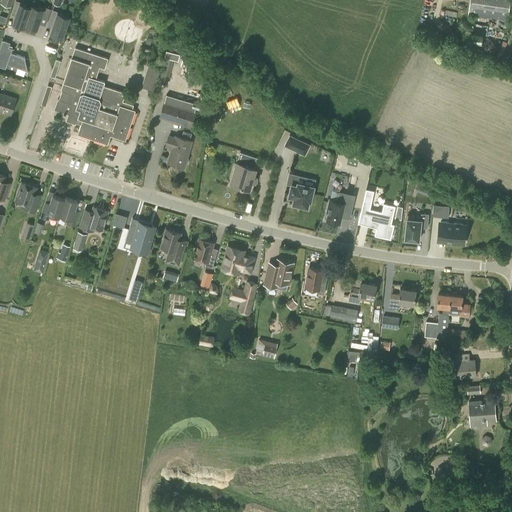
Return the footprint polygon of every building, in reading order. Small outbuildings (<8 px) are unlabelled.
[(13,23),(25,28),(26,26),(25,25),(32,7),(31,7),(21,4),(22,2),(16,0),(15,0),(11,14),(16,15),(13,23)] [(507,20),(510,0),(469,0),(467,14),(507,20)] [(32,5),(31,7),(32,7),(25,25),(26,26),(37,29),(44,9),(32,5)] [(53,28),(51,34),(63,38),(70,17),(59,13),(59,12),(53,9),(47,26),(53,28)] [(1,14),(0,16),(0,20),(7,23),(9,16),(1,14)] [(487,35),(488,25),(464,22),(462,38),(481,42),(483,34),(482,34),(487,35)] [(25,57),(11,52),(13,49),(14,49),(9,47),(10,42),(2,40),(0,46),(0,66),(6,69),(7,64),(27,71),(25,57)] [(125,140),(135,110),(132,109),(133,104),(123,101),(125,95),(122,94),(123,92),(103,85),(104,81),(95,78),(99,66),(104,68),(108,58),(75,47),(62,86),(64,86),(63,90),(62,90),(59,99),(58,99),(54,110),(70,115),(68,120),(81,124),(78,134),(108,144),(111,135),(125,140)] [(178,61),(180,54),(173,53),(166,51),(165,57),(178,61)] [(158,82),(159,83),(167,85),(174,60),(164,58),(161,74),(158,82)] [(161,67),(149,64),(141,87),(150,90),(153,91),(161,67)] [(41,104),(45,105),(52,87),(48,85),(41,104)] [(0,110),(10,114),(15,99),(0,93),(0,110)] [(160,118),(193,128),(198,112),(194,111),(197,104),(166,95),(160,118)] [(187,157),(192,141),(168,134),(165,146),(172,148),(168,162),(184,167),(185,166),(187,165),(189,158),(187,157)] [(311,147),(301,142),(295,153),(306,158),(311,147)] [(256,168),(254,167),(257,157),(239,152),(230,186),(250,191),(256,168)] [(0,198),(4,200),(9,186),(2,184),(5,176),(0,174),(0,198)] [(294,203),(295,203),(301,205),(300,207),(306,208),(306,206),(307,206),(309,200),(310,200),(314,186),(296,182),(298,176),(289,174),(287,184),(291,185),(289,195),(295,197),(293,203),(294,203)] [(23,203),(21,207),(35,212),(40,198),(33,195),(36,187),(22,182),(16,201),(23,203)] [(332,221),(331,223),(338,224),(338,222),(340,223),(343,209),(351,211),(355,194),(340,191),(337,201),(330,199),(327,212),(328,212),(327,220),(332,221)] [(59,217),(60,215),(65,199),(53,195),(50,203),(45,202),(41,216),(49,219),(50,214),(59,217)] [(75,209),(77,201),(65,197),(65,199),(60,215),(68,218),(67,222),(75,225),(80,211),(75,209)] [(363,200),(360,213),(371,216),(370,219),(379,222),(376,234),(388,237),(387,238),(391,239),(394,224),(391,223),(395,205),(383,203),(382,210),(370,208),(371,202),(363,200)] [(449,205),(433,203),(431,215),(448,217),(449,205)] [(102,230),(108,210),(94,206),(92,212),(85,209),(80,227),(87,229),(88,225),(102,230)] [(113,224),(124,227),(127,215),(116,212),(113,224)] [(407,239),(406,240),(412,241),(413,239),(419,240),(420,227),(427,227),(429,214),(421,213),(421,216),(407,214),(405,238),(407,239)] [(132,218),(125,241),(133,244),(132,247),(143,250),(142,253),(143,253),(143,251),(147,252),(154,227),(152,226),(153,224),(152,224),(151,226),(132,220),(133,218),(132,218)] [(41,233),(45,224),(39,221),(35,230),(41,233)] [(438,229),(437,233),(437,241),(464,243),(466,224),(439,221),(438,229)] [(26,222),(23,232),(31,234),(34,225),(26,222)] [(166,261),(179,265),(186,240),(179,238),(181,233),(166,228),(161,247),(169,249),(166,261)] [(75,238),(73,248),(81,251),(84,241),(75,238)] [(212,268),(215,259),(209,257),(214,242),(199,238),(193,257),(205,261),(203,265),(212,268)] [(63,244),(60,253),(68,255),(71,246),(63,244)] [(250,272),(254,257),(243,254),(244,250),(228,246),(222,268),(238,273),(239,269),(250,272)] [(35,264),(45,267),(49,252),(39,249),(35,264)] [(288,283),(293,263),(278,259),(274,274),(267,272),(264,284),(277,287),(278,281),(288,283)] [(305,287),(318,289),(318,293),(324,294),(326,282),(320,281),(322,270),(309,267),(305,287)] [(166,270),(164,276),(177,281),(179,275),(166,270)] [(208,290),(211,282),(202,279),(199,287),(208,290)] [(131,290),(139,292),(142,282),(134,280),(131,290)] [(374,298),(377,284),(352,280),(348,300),(359,302),(360,295),(374,298)] [(251,303),(257,284),(247,281),(244,291),(233,287),(230,297),(251,303)] [(414,304),(416,290),(400,288),(399,293),(391,292),(389,308),(400,309),(400,302),(414,304)] [(449,308),(451,294),(438,293),(437,307),(443,307),(443,313),(439,313),(437,337),(446,338),(449,308)] [(463,295),(451,294),(449,308),(460,309),(460,315),(469,315),(470,303),(462,302),(463,295)] [(245,303),(243,312),(249,313),(251,304),(245,303)] [(330,315),(343,317),(345,306),(332,304),(330,315)] [(382,327),(398,328),(399,317),(383,315),(382,327)] [(436,338),(437,323),(426,322),(424,337),(436,338)] [(214,336),(199,333),(197,344),(213,347),(214,336)] [(260,344),(258,352),(274,356),(276,347),(260,344)] [(356,362),(359,350),(349,347),(346,359),(356,362)] [(450,377),(476,375),(475,359),(459,360),(458,354),(444,355),(445,366),(449,365),(450,377)] [(467,394),(480,393),(480,385),(467,386),(467,394)] [(468,402),(471,427),(479,426),(479,420),(496,419),(494,399),(468,402)] [(480,476),(477,468),(466,472),(469,480),(480,476)] [(499,497),(497,491),(487,494),(488,496),(483,497),(486,506),(492,504),(491,500),(499,497)]
